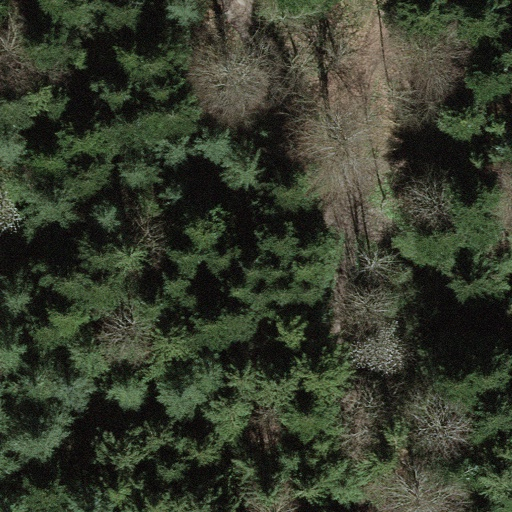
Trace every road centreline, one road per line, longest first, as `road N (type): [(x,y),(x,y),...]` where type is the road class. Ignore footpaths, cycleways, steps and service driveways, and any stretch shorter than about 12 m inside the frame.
road 1 (track): [(231,0),(293,109),(342,223),(356,360),(344,402),(311,421),(327,451),(0,391)]
road 2 (track): [(342,223),(378,0)]
